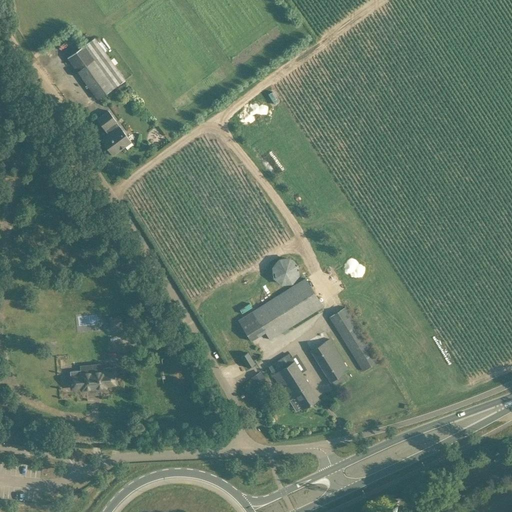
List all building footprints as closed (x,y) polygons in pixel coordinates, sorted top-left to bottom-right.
[(67,57),(98,99),(125,79),(94,38),(67,57)] [(127,150),(133,145),(119,126),(118,127),(115,122),(116,121),(108,111),(96,119),(104,130),(106,129),(109,133),(100,140),(112,156),(125,146),(127,150)] [(289,254),(274,270),(279,274),(277,277),(289,288),(306,270),(289,254)] [(270,339),(323,306),(305,278),(272,300),(253,312),(265,332),(270,339)] [(329,317),(352,353),(363,371),(378,361),(367,344),(344,307),(329,317)] [(120,318),(110,319),(111,329),(121,328),(120,318)] [(349,369),(342,359),(329,339),(310,351),(323,371),(335,388),(348,379),(343,373),(349,369)] [(247,353),(241,356),(248,368),(254,364),(247,353)] [(317,399),(289,354),(274,364),(278,371),(273,374),(290,401),(295,397),(302,409),(317,399)] [(80,370),(70,371),(71,388),(81,387),(81,389),(105,387),(105,385),(115,384),(113,367),(103,368),(103,371),(80,373),(80,370)]
